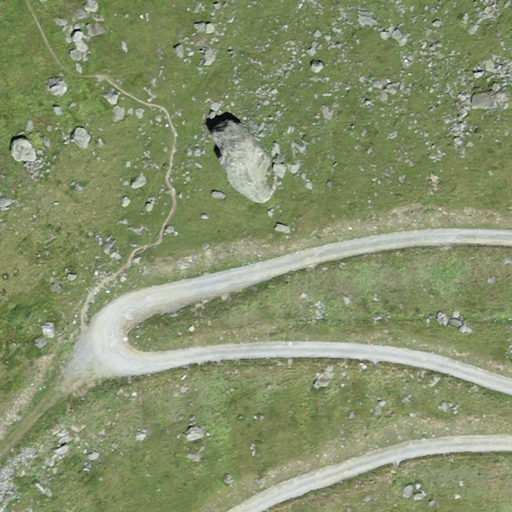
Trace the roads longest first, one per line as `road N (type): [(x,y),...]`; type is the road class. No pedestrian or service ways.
road 1 (track): [(511,386),(381,352),(233,350),(131,365),(110,356),(101,340),(108,324)]
road 2 (track): [(108,324),(131,306),(330,252),(404,239),(511,238)]
road 3 (track): [(242,511),(385,455),(511,443)]
